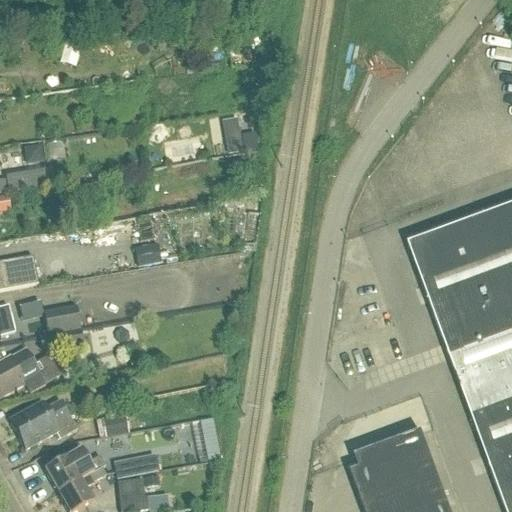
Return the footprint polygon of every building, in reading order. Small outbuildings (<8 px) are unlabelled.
[(159,149),(179,144),(176,136),(157,142),(159,149)] [(240,147),(225,149),(227,161),(242,158),(240,147)] [(43,192),(40,175),(4,180),(5,184),(0,184),(0,198),(10,197),(43,192)] [(511,263),(511,213),(496,219),(511,263)] [(430,308),(511,278),(511,263),(496,219),(409,251),(430,308)] [(0,295),(37,288),(32,261),(0,266),(0,295)] [(451,364),(511,342),(511,278),(430,308),(451,364)] [(0,340),(15,337),(8,310),(0,312),(0,340)] [(47,341),(80,335),(76,311),(60,313),(43,316),(47,340),(47,341)] [(47,341),(47,340),(40,341),(42,356),(83,349),(80,335),(47,341)] [(471,421),(511,405),(511,342),(451,364),(471,421)] [(18,375),(9,360),(0,365),(0,401),(24,388),(30,399),(43,392),(30,369),(18,375)] [(16,440),(65,413),(60,405),(45,413),(42,407),(8,426),(16,440)] [(492,477),(511,469),(511,405),(471,421),(492,477)] [(65,413),(16,440),(24,454),(55,437),(59,444),(77,434),(65,413)] [(135,415),(102,422),(106,440),(139,434),(135,415)] [(212,424),(200,426),(207,465),(220,462),(212,424)] [(448,511),(422,438),(355,463),(360,476),(351,479),(362,511),(448,511)] [(102,472),(105,470),(99,460),(87,467),(80,455),(44,475),(57,497),(102,472)] [(155,460),(128,465),(131,481),(158,476),(155,460)] [(504,511),(511,511),(511,469),(492,477),(504,511)] [(106,479),(102,472),(57,497),(65,511),(81,511),(92,506),(84,493),(93,488),(93,487),(106,479)] [(119,511),(148,511),(148,502),(118,505),(119,511)]
